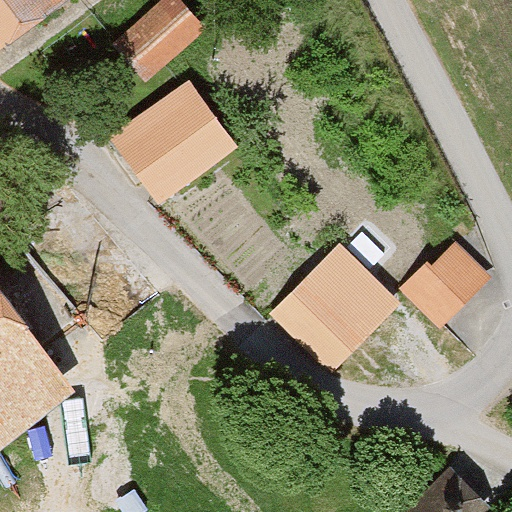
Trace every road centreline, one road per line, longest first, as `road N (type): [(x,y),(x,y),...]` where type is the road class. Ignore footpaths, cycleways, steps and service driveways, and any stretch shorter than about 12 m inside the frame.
road 1 (residential): [(0,118),(308,400),(421,425)]
road 2 (unclassified): [(511,262),(384,0)]
road 3 (residential): [(421,425),(498,374),(511,348)]
